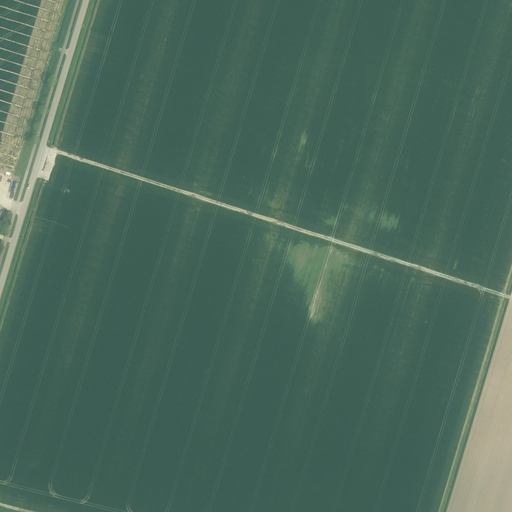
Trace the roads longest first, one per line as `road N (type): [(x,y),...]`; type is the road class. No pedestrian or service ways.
road 1 (track): [(41,147),(509,297)]
road 2 (secondary): [(0,287),(85,0)]
road 3 (track): [(53,150),(99,0)]
